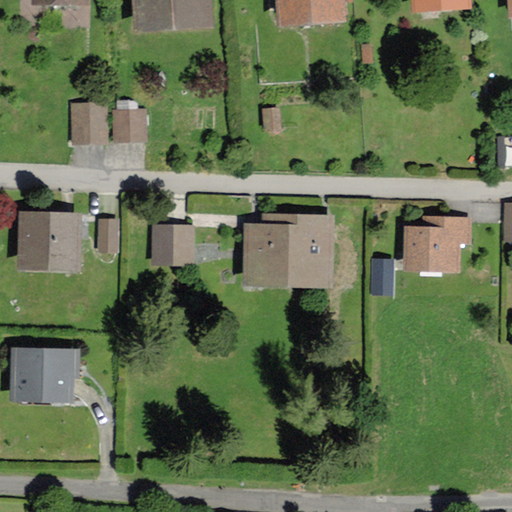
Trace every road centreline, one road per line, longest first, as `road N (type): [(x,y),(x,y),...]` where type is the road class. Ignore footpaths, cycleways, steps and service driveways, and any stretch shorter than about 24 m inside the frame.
road 1 (residential): [(0,485),(385,507),(511,501)]
road 2 (residential): [(511,187),(0,176)]
